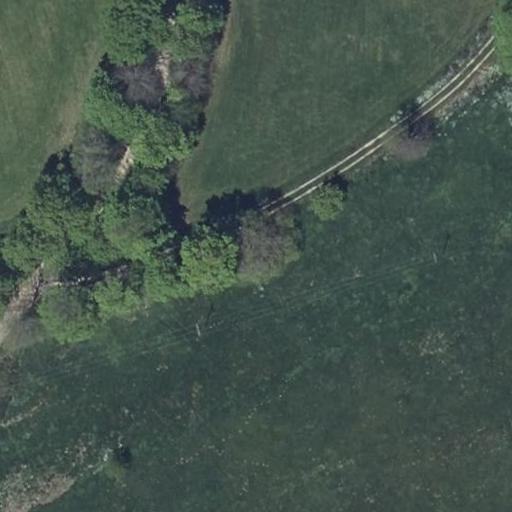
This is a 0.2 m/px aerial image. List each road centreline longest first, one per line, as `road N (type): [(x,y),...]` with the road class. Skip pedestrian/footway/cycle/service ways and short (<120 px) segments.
road 1 (track): [(511,37),(399,134),(271,219),(54,263),(0,288)]
road 2 (track): [(176,0),(153,131),(0,333)]
